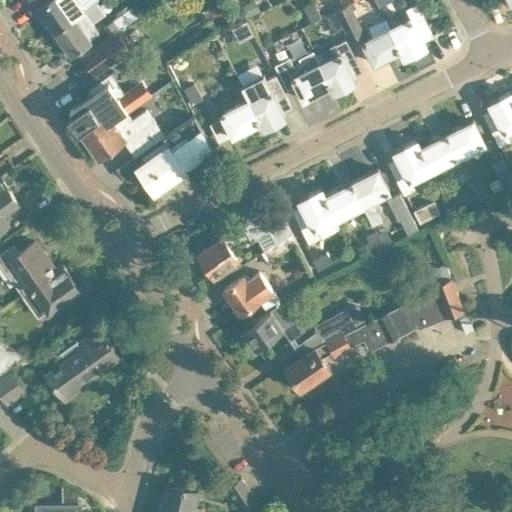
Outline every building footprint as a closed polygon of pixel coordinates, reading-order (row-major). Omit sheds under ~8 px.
[(46,0),(38,6),(55,30),(87,7),(86,6),(94,0),(46,0)] [(71,53),(88,41),(100,32),(93,22),(107,11),(99,0),(94,0),(86,6),(87,7),(55,30),(71,53)] [(320,16),(311,0),(309,0),(301,4),(310,21),(320,16)] [(362,35),(346,2),(337,7),(344,22),(353,40),(362,35)] [(412,17),(391,27),(390,27),(402,49),(401,49),(404,56),(427,45),(423,37),(432,33),(417,2),(407,7),(412,17)] [(131,4),(102,25),(109,35),(118,29),(138,15),(131,4)] [(325,13),(332,28),(344,22),(337,7),(325,13)] [(363,40),(374,62),(401,49),(402,49),(390,27),(391,27),(386,17),(369,26),(374,34),(363,40)] [(246,20),(231,27),(238,41),(253,34),(246,20)] [(80,57),(93,75),(131,48),(118,29),(109,35),(110,36),(80,57)] [(362,69),(346,38),(338,42),(337,40),(314,52),(331,84),(330,84),(334,92),(357,80),(353,73),(362,69)] [(304,98),(330,84),(331,84),(314,52),(312,48),(298,56),(299,60),(292,63),(288,54),(274,61),(287,88),(296,83),(304,98)] [(70,115),(74,121),(86,139),(114,120),(114,119),(127,110),(128,109),(119,95),(124,92),(110,73),(89,88),(92,93),(70,109),(73,113),(70,115)] [(282,109),(292,104),(275,73),(265,78),(262,74),(241,85),(248,97),(259,120),(263,128),(286,116),(282,109)] [(184,87),(192,103),(203,97),(194,81),(184,87)] [(124,92),(119,95),(128,109),(146,97),(137,83),(124,92)] [(509,138),(504,129),(511,124),(511,97),(508,91),(489,100),(493,107),(484,112),(499,143),(509,138)] [(224,116),(233,134),(259,120),(248,97),(222,111),(224,116)] [(212,146),(202,128),(195,114),(186,98),(179,102),(189,118),(164,135),(164,134),(137,154),(142,161),(137,165),(154,190),(186,167),(185,165),(212,146)] [(132,118),(127,110),(114,119),(114,120),(86,139),(99,157),(126,138),(137,154),(164,134),(146,108),(132,118)] [(484,141),(473,119),(445,133),(456,155),(484,141)] [(417,137),(413,139),(427,168),(430,166),(431,168),(456,155),(445,133),(420,145),(417,137)] [(415,187),(409,176),(427,168),(413,139),(394,149),(398,156),(389,161),(405,192),(415,187)] [(511,176),(506,165),(496,170),(504,186),(511,181),(511,176)] [(390,190),(378,167),(350,181),(362,204),(372,223),(382,218),(377,208),(381,206),(376,196),(390,190)] [(0,227),(9,221),(2,211),(18,200),(1,177),(0,177),(0,227)] [(322,186),(318,188),(332,217),(334,216),(335,217),(362,204),(350,181),(325,194),(322,186)] [(472,183),(462,188),(469,202),(470,203),(480,198),(480,197),(472,183)] [(319,236),(314,226),(332,217),(318,188),(299,198),(303,205),(293,209),(309,241),(319,236)] [(408,232),(418,227),(400,191),(387,198),(398,218),(400,217),(405,226),(408,232)] [(421,221),(441,210),(435,197),(414,208),(421,221)] [(248,216),(250,220),(223,234),(198,251),(214,275),(222,269),(226,275),(242,264),(238,258),(240,257),(229,242),(247,231),(251,239),(258,235),(264,246),(292,230),(278,204),(274,206),(273,203),(248,216)] [(463,223),(453,227),(440,232),(465,296),(466,298),(477,294),(469,272),(480,268),(463,223)] [(365,234),(373,251),(384,244),(375,228),(365,234)] [(292,230),(264,246),(265,248),(261,251),(268,261),(298,240),(292,230)] [(13,243),(0,252),(0,262),(21,292),(32,285),(33,286),(56,269),(35,239),(19,251),(13,243)] [(327,250),(312,259),(318,269),(333,260),(327,250)] [(446,263),(418,274),(424,291),(451,276),(446,263)] [(21,292),(38,316),(79,287),(63,264),(56,269),(33,286),(32,285),(21,292)] [(259,297),(265,306),(280,298),(260,270),(247,278),(244,273),(223,287),(240,311),(259,297)] [(341,332),(316,345),(302,354),(286,365),(301,387),(330,367),(322,355),(333,349),(335,352),(350,345),(349,344),(364,337),(370,348),(417,324),(419,327),(464,308),(456,290),(451,276),(424,291),(420,293),(421,293),(357,325),(358,326),(342,335),(341,332)] [(283,327),(290,338),(302,354),(316,345),(341,332),(342,335),(358,326),(357,325),(347,306),(314,324),(317,329),(298,342),(294,335),(304,328),(286,303),(290,301),(287,297),(243,328),(256,347),(283,327)] [(48,373),(49,374),(65,397),(86,381),(83,377),(102,363),(103,364),(118,354),(108,340),(109,339),(108,337),(107,337),(101,329),(79,345),(82,348),(48,373)] [(26,389),(11,369),(0,377),(0,392),(7,403),(26,389)] [(241,475),(233,481),(228,484),(244,506),(256,497),(241,475)] [(200,511),(202,507),(195,505),(199,489),(168,481),(163,498),(167,499),(163,511),(200,511)]
